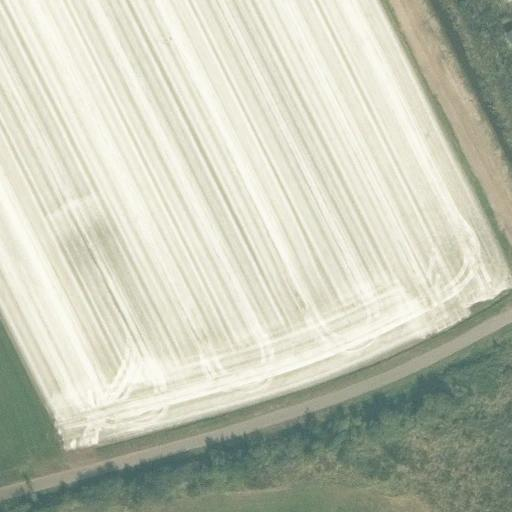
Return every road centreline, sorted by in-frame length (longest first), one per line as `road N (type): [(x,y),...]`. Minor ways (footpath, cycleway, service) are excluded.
road 1 (unclassified): [(0,496),(277,419),(408,369),(511,316)]
road 2 (track): [(66,463),(82,436),(77,351),(0,209)]
road 3 (unclassified): [(511,207),(409,0)]
